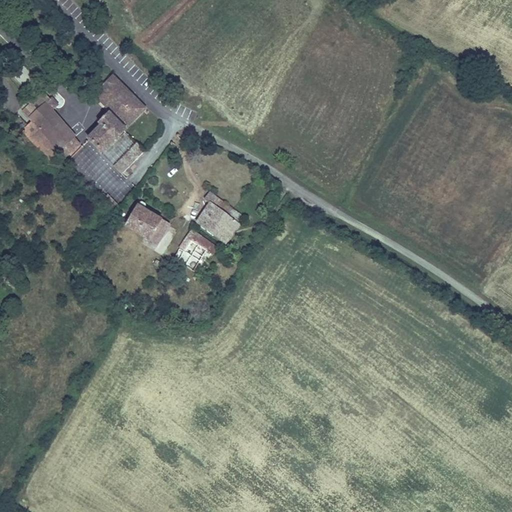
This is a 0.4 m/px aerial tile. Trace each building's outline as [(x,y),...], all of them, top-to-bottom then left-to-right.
[(106,95),(120,82),(115,77),(96,95),(111,110),(116,106),(106,95)] [(116,106),(130,92),(120,82),(106,95),(116,106)] [(77,134),(51,107),(54,104),(42,92),(23,110),(34,121),(24,130),(51,159),(61,149),(77,134)] [(145,109),(130,92),(116,106),(111,110),(95,126),(99,131),(90,140),(102,152),(114,141),(117,143),(128,133),(124,129),(145,109)] [(82,139),(77,134),(61,149),(66,155),(82,139)] [(116,166),(124,174),(145,153),(138,145),(116,166)] [(107,193),(102,198),(115,211),(120,206),(107,193)] [(210,204),(197,224),(218,238),(232,219),(225,214),(228,209),(217,202),(214,206),(210,204)] [(139,209),(127,228),(156,247),(169,228),(139,209)] [(209,252),(213,246),(191,232),(179,251),(184,253),(179,260),(182,262),(183,261),(189,264),(190,262),(196,266),(199,261),(203,263),(209,252)] [(218,249),(213,246),(209,252),(214,256),(218,249)]
